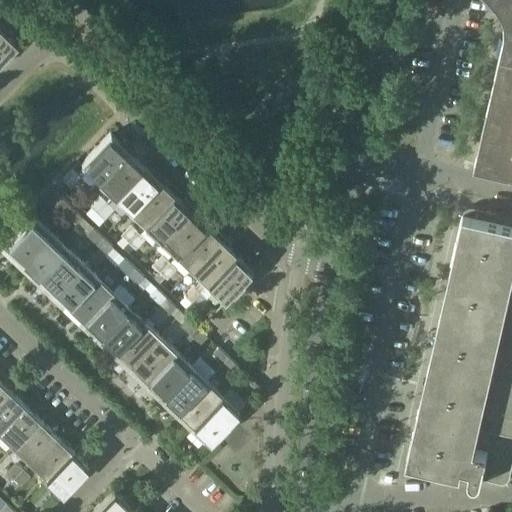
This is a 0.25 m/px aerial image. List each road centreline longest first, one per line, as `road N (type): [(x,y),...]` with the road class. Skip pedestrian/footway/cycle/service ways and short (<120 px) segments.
road 1 (residential): [(332,266),(300,259),(64,45),(43,48),(0,93)]
road 2 (residential): [(64,511),(126,436),(0,316)]
road 3 (tertiary): [(311,497),(314,388),(332,266)]
road 4 (tertiary): [(358,156),(395,0)]
road 5 (residential): [(351,496),(511,496)]
road 6 (residential): [(511,192),(358,156)]
